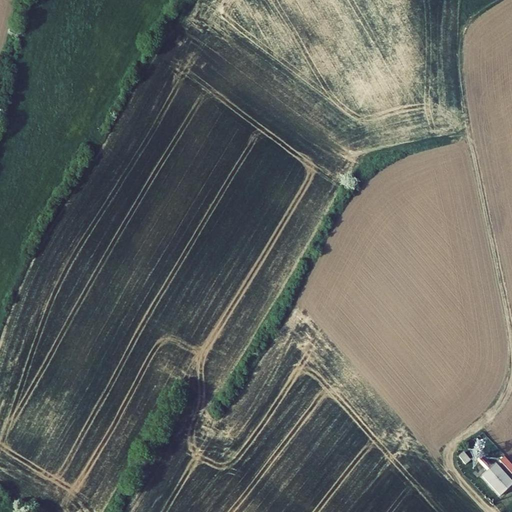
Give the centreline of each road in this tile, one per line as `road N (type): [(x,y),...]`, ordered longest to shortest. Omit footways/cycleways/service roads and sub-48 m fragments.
road 1 (track): [(511,330),(467,110)]
road 2 (track): [(490,511),(446,459),(511,382)]
road 3 (track): [(501,0),(461,30),(467,110)]
